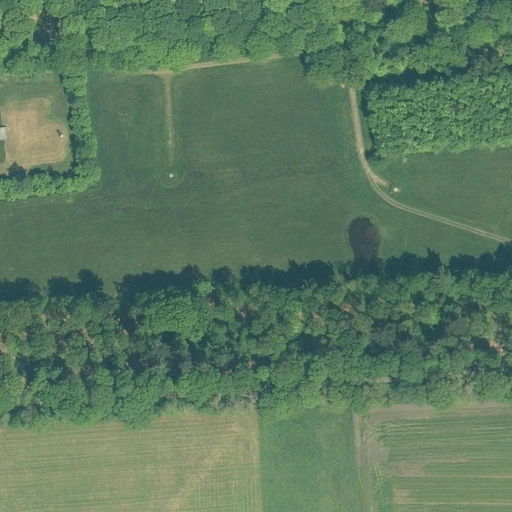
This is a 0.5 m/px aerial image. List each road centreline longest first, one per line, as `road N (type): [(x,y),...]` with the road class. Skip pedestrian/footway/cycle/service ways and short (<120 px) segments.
road 1 (unclassified): [(0,408),(511,371)]
road 2 (track): [(0,36),(50,41),(132,71),(344,47)]
road 3 (track): [(344,47),(361,156),(380,194),(511,243)]
